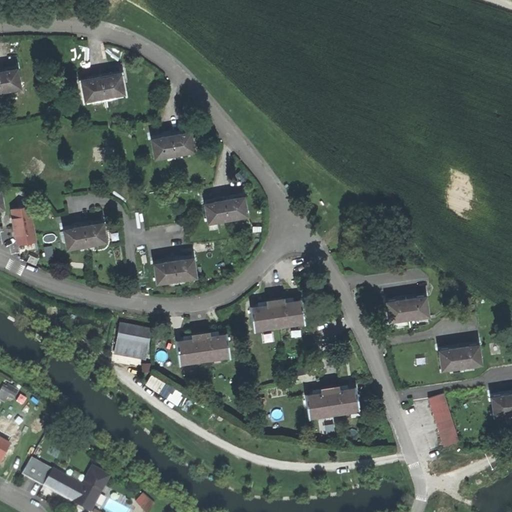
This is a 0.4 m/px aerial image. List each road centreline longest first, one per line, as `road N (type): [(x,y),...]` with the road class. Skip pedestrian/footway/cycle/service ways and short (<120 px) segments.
road 1 (residential): [(0,24),(114,31),(177,69),(276,193),(284,224)]
road 2 (residential): [(284,224),(246,283),(217,300),(179,307),(110,299),(0,257)]
road 3 (residential): [(418,489),(363,334),(316,250),(284,224)]
